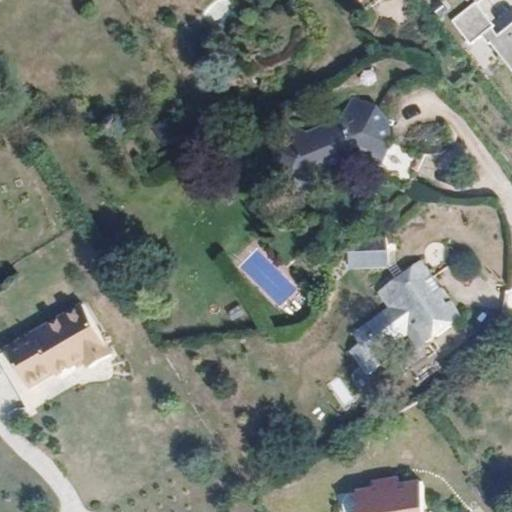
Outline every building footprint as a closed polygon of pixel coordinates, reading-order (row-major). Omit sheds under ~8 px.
[(474,2),(452,21),(471,44),(483,34),(511,70),(511,22),(499,33),(474,2)] [(415,178),(424,154),(393,140),(380,108),(355,99),(344,122),(310,135),(286,126),(276,150),(290,183),(314,191),(323,171),(338,165),(357,157),(415,178)] [(461,259),(448,242),(386,286),(397,302),(389,308),(353,334),(360,344),(350,351),(368,375),(394,357),(388,348),(408,334),(416,328),(428,344),(444,332),(464,318),(435,278),(461,259)] [(389,308),(397,302),(386,286),(378,292),(389,308)] [(84,305),(8,350),(30,389),(42,381),(56,373),(58,376),(85,360),(90,369),(113,355),(84,305)] [(420,349),(428,344),(416,328),(408,334),(420,349)] [(400,479),(389,480),(390,487),(402,485),(400,479)] [(428,511),(427,511),(423,482),(402,485),(390,487),(389,480),(373,483),(374,489),(358,492),(358,494),(361,511),(428,511)] [(346,511),(361,511),(358,494),(344,496),(346,511)]
